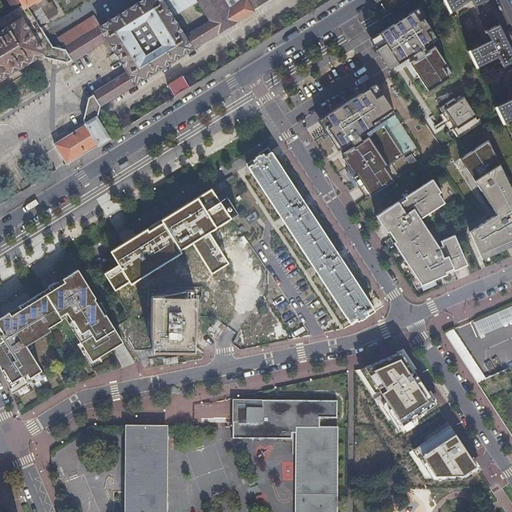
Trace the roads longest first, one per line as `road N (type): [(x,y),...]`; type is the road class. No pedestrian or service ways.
road 1 (residential): [(14,437),(90,396),(342,343),(407,317)]
road 2 (residential): [(0,309),(289,134)]
road 3 (secondary): [(0,228),(249,74)]
road 4 (residential): [(289,134),(407,317)]
road 5 (residential): [(407,317),(511,481)]
road 6 (secondary): [(249,74),(364,0)]
